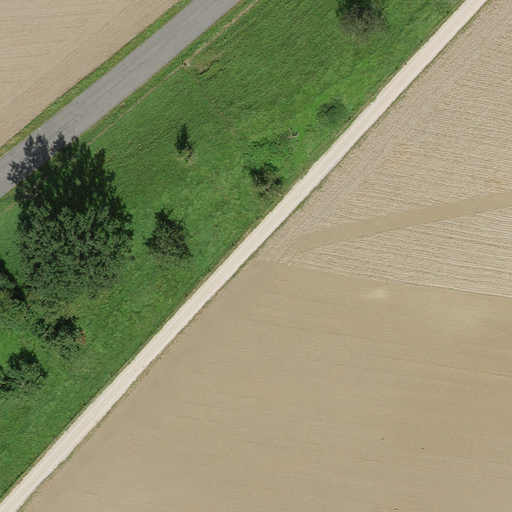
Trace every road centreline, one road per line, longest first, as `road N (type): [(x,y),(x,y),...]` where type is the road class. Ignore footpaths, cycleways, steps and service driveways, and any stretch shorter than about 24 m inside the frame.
road 1 (track): [(476,0),(2,511)]
road 2 (unclassified): [(210,0),(0,186)]
